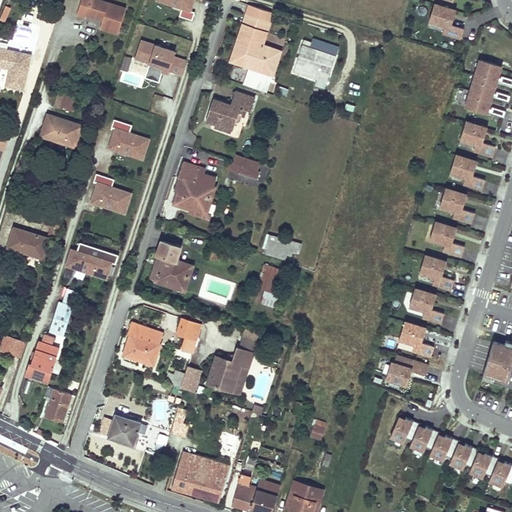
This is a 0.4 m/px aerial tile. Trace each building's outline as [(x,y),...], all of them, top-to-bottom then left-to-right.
[(86,14),(99,19),(100,16),(104,17),(103,20),(100,28),(117,33),(125,8),(100,0),(81,0),(76,15),(85,17),(86,14)] [(164,0),(173,3),(174,0),(176,0),(183,2),(182,6),(180,14),(192,18),(195,10),(191,8),(187,7),(189,0),(164,0)] [(450,24),(454,10),(433,3),(428,20),(444,25),(442,32),(460,37),(463,28),(450,24)] [(267,9),(250,4),(243,23),(246,25),(236,57),(250,62),(249,65),(243,84),(267,92),(280,53),(271,50),(270,50),(271,47),(262,43),(270,21),(264,19),(267,9)] [(6,6),(0,19),(0,20),(4,22),(10,8),(6,6)] [(243,23),(231,59),(249,65),(250,62),(236,57),(246,25),(243,23)] [(141,37),(134,58),(162,67),(161,71),(167,73),(168,71),(170,64),(175,65),(172,72),(181,75),(186,58),(173,54),(175,49),(141,37)] [(311,39),(310,42),(309,47),(335,56),(337,48),(311,39)] [(303,40),(293,70),(318,78),(327,81),(335,56),(309,47),(310,42),(303,40)] [(0,67),(8,69),(5,86),(22,90),(30,55),(13,51),(0,48),(0,67)] [(511,86),(511,78),(501,75),(500,77),(497,76),(500,66),(480,59),(475,75),(495,81),(511,86)] [(495,81),(475,75),(470,91),(491,97),(508,102),(510,95),(496,91),(495,93),(492,92),(495,81)] [(325,87),(327,81),(318,78),(316,84),(325,87)] [(254,97),(236,91),(232,104),(214,98),(207,121),(232,130),(237,115),(240,108),(242,108),(249,111),(254,97)] [(487,108),(491,97),(470,91),(465,107),(503,118),(506,111),(491,107),(490,109),(487,108)] [(65,92),(60,108),(73,111),(78,95),(65,92)] [(48,114),(45,124),(48,125),(44,136),(74,146),(81,126),(48,114)] [(131,125),(113,119),(111,127),(114,128),(112,137),(115,138),(111,149),(117,151),(118,147),(127,150),(126,154),(142,159),(148,140),(129,133),(131,125)] [(465,121),(460,138),(475,143),(473,149),(492,155),(494,146),(481,142),(486,128),(465,121)] [(455,155),(450,171),(465,176),(463,183),(481,188),(484,179),(471,175),(475,161),(455,155)] [(260,162),(241,156),(239,163),(249,167),(254,168),(255,169),(258,170),(260,162)] [(190,213),(204,217),(205,212),(204,211),(214,177),(204,174),(203,176),(198,174),(198,172),(200,166),(183,161),(178,177),(183,179),(179,192),(177,200),(191,204),(190,207),(191,207),(190,213)] [(236,162),(234,170),(246,174),(247,172),(249,167),(239,163),(236,162)] [(114,179),(96,173),(93,181),(97,182),(94,190),(97,192),(94,203),(99,205),(100,201),(109,204),(108,208),(124,213),(131,194),(111,187),(114,179)] [(178,177),(174,190),(179,192),(183,179),(178,177)] [(445,188),(440,205),(455,209),(452,216),(471,222),(474,212),(461,208),(465,194),(445,188)] [(56,212),(28,203),(24,216),(51,225),(49,233),(55,235),(58,225),(52,223),(56,212)] [(435,221),(430,238),(444,243),(442,249),(461,255),(464,246),(451,242),(455,228),(435,221)] [(8,246),(27,253),(28,250),(42,255),(47,238),(14,228),(8,246)] [(288,263),(291,253),(279,250),(282,240),(270,237),(267,246),(273,248),(271,257),(288,263)] [(162,239),(157,253),(159,254),(164,255),(157,277),(185,286),(192,266),(174,260),(179,245),(162,239)] [(294,244),(282,240),(279,250),(291,253),(294,244)] [(115,264),(118,255),(79,242),(76,250),(71,249),(65,266),(78,270),(80,265),(87,267),(85,272),(95,275),(96,270),(108,274),(111,263),(115,264)] [(300,245),(294,244),(291,253),(297,255),(300,245)] [(164,255),(159,254),(151,278),(184,289),(185,286),(157,277),(164,255)] [(425,255),(419,271),(434,276),(432,283),(451,289),(454,279),(440,275),(445,261),(425,255)] [(256,286),(258,287),(266,264),(263,264),(256,286)] [(284,271),(266,264),(258,287),(265,289),(277,293),(284,271)] [(71,270),(64,268),(62,276),(68,279),(71,270)] [(108,274),(96,270),(95,275),(106,279),(108,274)] [(72,303),(77,290),(67,287),(63,300),(72,303)] [(414,288),(409,305),(424,309),(422,316),(440,322),(443,312),(430,308),(434,294),(414,288)] [(273,304),(277,293),(265,289),(262,300),(273,304)] [(72,305),(59,301),(52,325),(64,329),(72,305)] [(202,324),(183,317),(177,334),(186,337),(182,348),(185,349),(185,350),(193,353),(197,341),(202,324)] [(132,322),(127,334),(132,335),(126,352),(153,362),(159,345),(163,332),(147,327),(132,322)] [(404,322),(399,338),(414,343),(412,350),(430,355),(433,346),(420,342),(424,328),(404,322)] [(64,329),(52,325),(50,331),(63,335),(64,329)] [(244,329),(238,348),(252,352),(259,334),(244,329)] [(26,373),(48,381),(56,360),(56,359),(59,348),(51,345),(54,337),(43,333),(41,342),(39,341),(36,352),(33,351),(26,373)] [(26,341),(6,334),(1,350),(21,357),(26,341)] [(511,346),(492,341),(482,373),(492,376),(491,379),(511,385),(511,346)] [(232,361),(216,355),(206,383),(231,391),(240,364),(248,367),(253,353),(252,352),(238,348),(236,347),(232,361)] [(427,365),(394,355),(392,362),(389,361),(384,378),(405,384),(410,370),(424,375),(427,365)] [(248,367),(240,364),(231,391),(239,394),(248,367)] [(188,367),(186,376),(182,388),(193,392),(200,371),(188,367)] [(177,373),(173,385),(182,388),(186,376),(177,373)] [(54,388),(45,416),(62,422),(71,393),(54,388)] [(116,414),(109,436),(133,444),(141,422),(116,414)] [(389,437),(403,443),(405,438),(411,441),(418,425),(420,423),(405,417),(404,419),(399,416),(389,437)] [(316,419),(314,424),(324,428),(326,423),(316,419)] [(314,424),(310,435),(321,439),(324,428),(314,424)] [(424,428),(418,425),(411,441),(410,445),(423,451),(425,447),(431,450),(438,434),(439,432),(425,425),(424,428)] [(438,434),(431,450),(429,454),(442,460),(444,456),(451,458),(458,443),(459,441),(445,434),(444,437),(438,434)] [(451,458),(449,463),(462,469),(464,464),(471,467),(478,452),(479,449),(464,443),(463,445),(458,443),(451,458)] [(261,446),(257,458),(281,465),(285,453),(261,446)] [(183,452),(179,465),(213,475),(217,463),(183,452)] [(471,467),(469,472),(482,477),(484,473),(491,476),(498,460),(499,458),(484,452),(483,454),(478,452),(471,467)] [(245,466),(254,469),(256,460),(248,458),(245,466)] [(491,476),(489,480),(502,486),(504,482),(510,485),(511,481),(511,464),(504,461),(503,463),(498,460),(491,476)] [(213,475),(179,465),(173,487),(218,501),(226,478),(229,479),(233,468),(217,463),(213,475)] [(256,487),(256,488),(277,495),(279,486),(258,480),(256,487)] [(294,481),(291,490),(285,507),(299,511),(311,511),(313,509),(316,510),(320,499),(311,496),(314,487),(294,481)] [(256,487),(249,485),(239,482),(232,505),(249,510),(256,488),(256,487)] [(311,496),(320,499),(323,490),(314,487),(311,496)] [(256,488),(249,510),(255,511),(271,511),(277,495),(256,488)] [(458,511),(462,511),(466,511),(470,496),(462,494),(458,511)]
